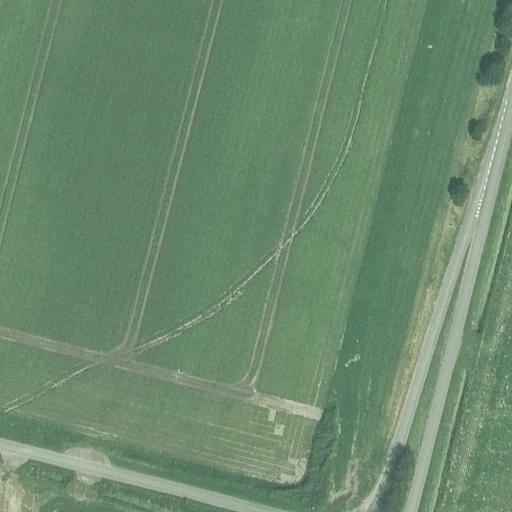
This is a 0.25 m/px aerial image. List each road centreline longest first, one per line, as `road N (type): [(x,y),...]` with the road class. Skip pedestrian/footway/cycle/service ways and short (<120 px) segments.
road 1 (unclassified): [(487,207),(474,208),(374,511)]
road 2 (unclassified): [(409,511),(487,207)]
road 3 (unclassified): [(258,511),(0,445)]
